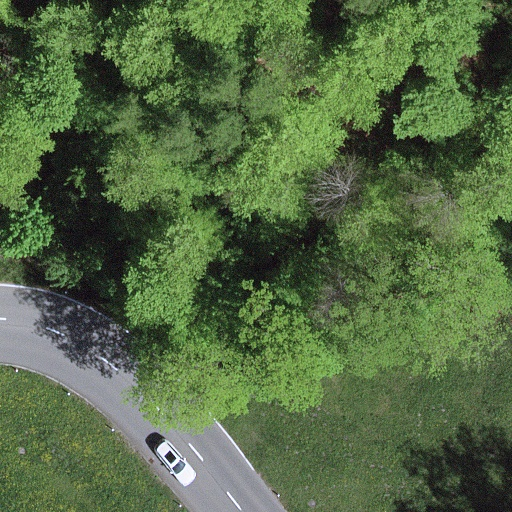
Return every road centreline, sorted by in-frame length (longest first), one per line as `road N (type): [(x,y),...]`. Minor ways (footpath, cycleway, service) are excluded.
road 1 (secondary): [(241,511),(158,409),(113,368),(60,334),(0,321)]
road 2 (track): [(0,196),(55,114),(79,17)]
